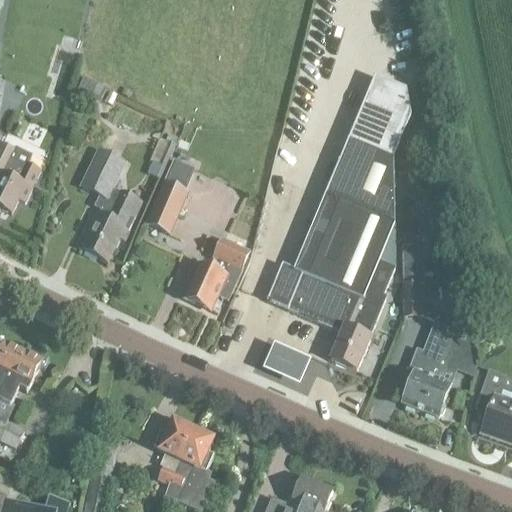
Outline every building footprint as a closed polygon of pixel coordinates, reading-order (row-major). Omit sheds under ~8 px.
[(30,90),(51,102),(63,82),(30,62),(29,64),(2,48),(0,51),(0,75),(11,82),(12,81),(29,91),(30,90)] [(83,81),(77,95),(100,106),(107,92),(83,81)] [(266,303),(266,305),(342,337),(350,318),(359,321),(363,315),(378,322),(388,300),(384,299),(396,271),(380,264),(395,228),(393,162),(410,121),(406,94),(375,81),(349,143),(326,199),(294,274),(283,269),(268,304),(266,303)] [(160,141),(150,164),(152,165),(167,171),(177,148),(166,144),(160,141)] [(1,148),(0,149),(0,214),(1,213),(12,218),(18,205),(25,208),(33,192),(41,174),(29,168),(27,167),(26,167),(25,169),(11,162),(14,154),(1,148)] [(120,242),(121,242),(125,245),(130,234),(130,233),(135,223),(136,224),(144,206),(120,194),(120,195),(115,193),(127,167),(98,153),(79,191),(99,201),(94,211),(100,214),(99,216),(100,216),(100,217),(98,216),(81,253),(108,266),(120,242)] [(218,175),(224,189),(241,182),(234,167),(218,175)] [(189,196),(165,186),(146,229),(170,239),(189,196)] [(442,211),(427,211),(427,230),(442,229),(442,211)] [(215,276),(200,269),(185,303),(211,315),(218,300),(229,305),(241,279),(239,279),(249,256),(223,244),(214,264),(220,267),(215,276)] [(419,249),(403,249),(403,288),(421,288),(424,288),(424,265),(419,265),(419,249)] [(421,288),(403,288),(404,321),(421,321),(421,288)] [(342,337),(330,365),(357,376),(371,343),(370,342),(378,322),(363,315),(359,321),(350,318),(342,337)] [(465,339),(464,336),(436,325),(424,356),(417,353),(409,375),(412,376),(408,385),(411,385),(401,409),(420,416),(438,368),(434,366),(435,362),(436,362),(443,343),(450,346),(454,335),(465,339)] [(434,366),(438,368),(420,416),(439,423),(441,419),(444,418),(446,412),(444,408),(457,374),(473,380),(476,371),(473,347),(470,347),(468,338),(464,336),(465,339),(454,335),(450,346),(443,343),(436,362),(435,362),(434,366)] [(322,361),(269,338),(254,372),(308,395),(322,361)] [(0,399),(8,387),(12,388),(14,382),(12,381),(24,356),(5,348),(4,351),(0,348),(0,399)] [(8,387),(0,399),(0,421),(8,425),(15,410),(12,409),(21,392),(27,395),(42,365),(24,356),(12,381),(14,382),(12,388),(8,387)] [(511,450),(511,405),(495,399),(480,439),(511,450)] [(8,425),(0,421),(0,445),(16,454),(26,434),(8,425)] [(193,435),(194,433),(173,423),(166,438),(162,436),(155,450),(159,452),(158,456),(165,460),(161,470),(163,471),(158,484),(169,489),(170,487),(182,461),(193,435)] [(170,487),(169,489),(166,499),(193,511),(203,511),(215,486),(209,483),(212,477),(207,475),(214,459),(209,457),(216,443),(194,433),(193,435),(182,461),(170,487)] [(97,444),(84,511),(106,511),(118,448),(97,444)] [(146,471),(124,470),(124,486),(145,487),(146,471)] [(272,501),(267,511),(326,511),(333,496),(302,482),(294,501),(288,499),(285,507),(272,501)] [(36,511),(7,503),(3,511),(68,511),(70,506),(49,500),(45,511),(36,511)]
